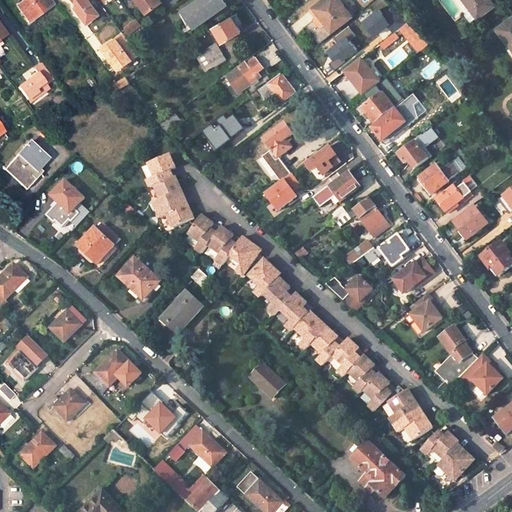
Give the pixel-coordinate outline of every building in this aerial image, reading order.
[(24,0),(16,6),(28,23),(53,5),(49,0),(24,0)] [(73,0),(77,5),(75,7),(87,23),(99,15),(87,0),(73,0)] [(135,0),(146,15),(162,4),(158,0),(135,0)] [(223,0),(199,0),(184,11),(195,26),(226,4),(223,0)] [(340,0),(324,0),(312,9),(318,17),(326,28),(328,26),(333,32),(353,17),(340,0)] [(464,0),(454,0),(466,15),(467,12),(471,9),(464,0)] [(491,0),(464,0),(471,9),(478,18),(495,5),(491,0)] [(478,18),(471,9),(467,12),(466,15),(472,23),(478,18)] [(381,10),(365,22),(376,37),(389,26),(395,34),(396,34),(401,30),(409,25),(394,10),(385,16),(381,10)] [(237,13),(232,16),(237,25),(242,22),(237,13)] [(232,16),(214,26),(223,42),(241,32),(237,25),(232,16)] [(326,28),(318,17),(307,26),(320,44),(334,33),(333,32),(328,26),(326,28)] [(511,17),(498,28),(511,47),(511,17)] [(132,23),(137,29),(141,26),(137,20),(132,23)] [(132,23),(125,28),(130,34),(137,29),(132,23)] [(409,25),(401,30),(420,54),(431,47),(409,25)] [(395,34),(377,49),(380,52),(399,38),(396,34),(395,34)] [(348,37),(329,51),(336,59),(330,64),(335,70),(347,62),(345,60),(358,50),(348,37)] [(207,71),(226,59),(216,43),(197,55),(207,71)] [(109,47),(102,52),(112,65),(119,60),(109,47)] [(264,68),(257,58),(256,59),(253,56),(238,67),(251,84),(261,76),(258,72),(264,68)] [(381,84),(362,60),(347,71),(345,72),(352,81),(353,79),(366,95),(381,84)] [(52,80),(41,64),(34,69),(37,73),(17,88),(26,100),(37,93),(38,96),(48,89),(45,85),(52,80)] [(227,76),(240,93),(251,84),(238,67),(227,76)] [(282,74),(269,84),(283,104),(297,94),(282,74)] [(126,78),(112,86),(116,91),(129,83),(126,78)] [(364,108),(363,109),(374,123),(404,100),(388,79),(381,84),(366,95),(359,101),(364,108)] [(37,93),(26,100),(28,103),(38,96),(37,93)] [(411,97),(396,109),(406,123),(409,126),(416,120),(412,108),(417,104),(411,97)] [(425,113),(417,104),(412,108),(416,120),(425,113)] [(396,109),(372,128),(383,142),(384,141),(392,134),(406,123),(396,109)] [(166,132),(174,125),(179,121),(175,115),(161,125),(166,132)] [(231,121),(226,115),(204,132),(210,140),(212,138),(221,150),(231,142),(228,138),(238,131),(231,121)] [(228,138),(231,142),(247,130),(237,117),(231,121),(238,131),(228,138)] [(406,123),(392,134),(395,137),(409,126),(406,123)] [(266,140),(280,158),(293,148),(287,140),(295,134),(294,133),(294,129),(292,126),(289,125),(288,125),(287,124),(278,130),(276,131),(273,133),(272,135),(266,140)] [(432,129),(399,154),(406,163),(409,161),(415,169),(433,156),(426,148),(439,138),(432,129)] [(392,134),(384,141),(386,144),(395,137),(392,134)] [(212,138),(210,140),(219,151),(221,150),(212,138)] [(25,146),(4,170),(26,190),(32,183),(33,184),(41,174),(40,174),(43,172),(38,168),(47,158),(29,142),(26,145),(25,145),(24,145),(25,146)] [(330,146),(306,164),(311,171),(318,166),(324,175),(334,168),(329,162),(337,156),(330,146)] [(149,164),(155,178),(148,181),(151,188),(155,186),(174,178),(171,171),(176,169),(170,155),(149,164)] [(433,194),(460,172),(468,166),(460,156),(441,170),(436,165),(418,179),(425,189),(428,188),(433,194)] [(350,173),(330,187),(337,196),(342,202),(361,187),(350,173)] [(293,174),(285,180),(293,191),(301,185),(293,174)] [(472,193),(471,191),(478,186),(470,175),(437,200),(446,212),(454,206),(468,196),(472,193)] [(155,186),(161,200),(154,204),(157,211),(166,207),(180,200),(177,194),(183,192),(176,177),(174,178),(155,186)] [(66,180),(52,195),(59,202),(47,215),(55,222),(57,221),(60,224),(63,227),(70,219),(72,221),(80,213),(75,209),(78,205),(85,198),(66,180)] [(293,191),(285,180),(266,194),(279,211),(298,197),(293,191)] [(337,196),(330,187),(330,186),(314,198),(321,208),(337,196)] [(511,189),(502,196),(511,210),(511,189)] [(177,194),(180,200),(185,198),(183,192),(177,194)] [(470,199),(468,196),(454,206),(456,210),(470,199)] [(180,200),(183,208),(189,206),(185,198),(180,200)] [(390,226),(369,198),(354,209),(358,214),(375,237),(390,226)] [(168,215),(174,229),(190,221),(195,219),(189,206),(183,208),(180,200),(166,207),(157,211),(161,219),(168,215)] [(80,213),(72,221),(77,226),(88,215),(78,205),(75,209),(80,213)] [(343,207),(331,215),(337,222),(348,214),(343,207)] [(475,207),(454,222),(468,241),(489,225),(475,207)] [(348,214),(337,222),(341,227),(358,214),(354,209),(348,214)] [(189,234),(201,243),(197,250),(203,254),(209,246),(217,234),(212,230),(215,225),(202,216),(189,234)] [(212,230),(217,234),(221,229),(215,225),(212,230)] [(96,227),(79,246),(98,264),(103,259),(106,262),(118,249),(115,246),(96,227)] [(209,246),(221,255),(216,262),(223,266),(230,256),(237,246),(231,241),(234,236),(222,227),(221,229),(217,234),(209,246)] [(399,234),(380,248),(394,267),(405,259),(403,256),(411,250),(399,234)] [(241,241),(234,236),(231,241),(237,246),(241,241)] [(230,256),(241,264),(237,271),(243,275),(258,256),(252,251),(255,246),(243,237),(241,241),(237,246),(230,256)] [(369,241),(348,257),(353,264),(374,249),(369,241)] [(502,241),(482,256),(491,268),(494,266),(501,275),(511,266),(511,257),(510,255),(511,253),(502,241)] [(262,251),(255,246),(252,251),(258,256),(259,254),(262,251)] [(435,274),(423,258),(393,280),(404,295),(426,277),(428,279),(435,274)] [(264,295),(277,280),(272,275),(276,270),(265,259),(249,277),(260,287),(254,293),(260,299),(264,295)] [(137,260),(121,278),(143,298),(159,281),(137,260)] [(15,264),(0,278),(0,293),(6,299),(15,290),(27,278),(28,277),(15,264)] [(200,270),(193,278),(201,286),(208,278),(200,270)] [(279,278),(282,275),(276,270),(272,275),(277,280),(279,278)] [(361,302),(373,289),(359,277),(346,291),(347,291),(341,298),(356,312),(363,305),(361,302)] [(18,292),(30,280),(27,278),(15,290),(18,292)] [(264,295),(274,304),(268,310),(275,317),(281,311),(292,298),(286,293),(290,289),(279,278),(277,280),(264,295)] [(340,286),(341,285),(335,278),(326,284),(334,292),(340,286)] [(347,291),(340,286),(334,292),(341,298),(347,291)] [(188,291),(161,321),(178,335),(204,306),(188,291)] [(0,293),(0,306),(3,309),(9,303),(6,299),(0,293)] [(281,311),(291,320),(285,326),(292,333),(295,330),(308,316),(302,310),(308,304),(297,294),(292,298),(281,311)] [(411,315),(424,333),(442,319),(438,313),(435,309),(438,308),(428,295),(410,308),(414,314),(411,315)] [(72,306),(67,311),(82,325),(87,320),(72,306)] [(67,311),(50,328),(65,342),(82,325),(67,311)] [(295,330),(305,339),(299,345),(306,351),(312,345),(324,332),(318,326),(321,323),(322,321),(312,311),(308,316),(295,330)] [(318,326),(324,332),(325,331),(327,328),(321,323),(318,326)] [(450,387),(478,359),(465,342),(467,341),(456,326),(440,338),(453,356),(447,362),(454,370),(444,380),(450,387)] [(341,347),(335,342),(338,339),(339,337),(328,327),(327,328),(325,331),(324,332),(312,345),(322,355),(316,360),(323,367),(333,356),(341,347)] [(485,338),(476,347),(483,354),(492,345),(485,338)] [(333,356),(343,366),(338,372),(344,378),(349,373),(362,359),(356,353),(359,350),(360,349),(349,339),(341,347),(333,356)] [(335,342),(341,347),(344,344),(338,339),(335,342)] [(23,342),(19,347),(22,350),(28,356),(33,352),(23,342)] [(22,350),(8,364),(25,381),(39,367),(28,356),(22,350)] [(119,350),(96,372),(110,386),(132,364),(119,350)] [(356,353),(362,359),(364,357),(365,356),(359,350),(356,353)] [(487,395),(503,379),(498,375),(494,371),(497,369),(483,355),(460,379),(467,386),(472,380),(487,395)] [(349,373),(359,382),(353,388),(360,395),(364,390),(378,376),(372,370),(375,367),(375,366),(365,356),(364,357),(362,359),(349,373)] [(454,370),(447,362),(436,372),(444,380),(454,370)] [(263,364),(250,378),(261,389),(262,388),(274,398),(286,385),(263,364)] [(372,370),(378,376),(379,374),(380,373),(375,367),(372,370)] [(96,372),(89,379),(103,393),(110,386),(96,372)] [(364,390),(374,400),(369,406),(375,412),(392,394),(386,389),(389,386),(390,384),(379,374),(378,376),(364,390)] [(5,385),(0,389),(0,390),(9,400),(15,395),(5,385)] [(386,389),(392,394),(395,391),(389,386),(386,389)] [(61,401),(54,407),(68,421),(86,404),(71,390),(61,401)] [(389,402),(397,414),(390,419),(395,426),(415,413),(411,406),(417,403),(409,390),(405,392),(389,402)] [(56,396),(46,405),(51,410),(54,407),(61,401),(56,396)] [(154,413),(148,419),(148,420),(162,433),(179,415),(164,401),(154,413)] [(411,406),(415,413),(421,409),(417,403),(411,406)] [(0,422),(8,414),(0,405),(0,422)] [(494,418),(508,435),(511,431),(511,406),(506,411),(505,409),(494,418)] [(149,408),(140,418),(145,423),(148,420),(148,419),(154,413),(149,408)] [(420,419),(425,416),(421,409),(415,413),(420,419)] [(406,428),(414,441),(432,430),(433,429),(425,416),(420,419),(415,413),(395,426),(399,433),(406,428)] [(124,421),(114,431),(122,438),(125,442),(135,432),(124,421)] [(197,425),(181,443),(187,448),(190,445),(204,432),(197,425)] [(103,442),(107,446),(112,441),(115,444),(122,438),(114,431),(103,442)] [(43,432),(20,455),(34,468),(57,447),(43,432)] [(204,432),(190,445),(213,467),(227,453),(204,432)] [(433,449),(445,459),(460,443),(449,433),(444,437),(439,432),(436,435),(422,450),(428,455),(433,449)] [(460,443),(445,459),(438,466),(456,481),(478,457),(461,442),(460,443)] [(505,448),(498,442),(494,446),(502,453),(505,448)] [(369,443),(352,460),(368,474),(375,481),(371,486),(375,490),(385,499),(405,477),(369,443)] [(65,446),(60,451),(70,461),(75,456),(65,446)] [(160,463),(154,469),(187,501),(193,495),(160,463)] [(252,473),(238,487),(265,511),(274,511),(283,502),(252,473)] [(368,474),(360,482),(372,493),(375,490),(371,486),(375,481),(368,474)] [(193,495),(187,501),(198,511),(216,511),(229,499),(208,479),(193,495)] [(123,511),(103,491),(81,511),(123,511)] [(283,502),(274,511),(285,511),(289,508),(283,502)]
